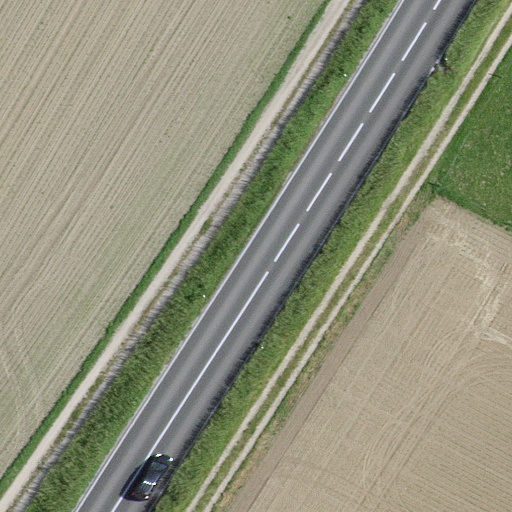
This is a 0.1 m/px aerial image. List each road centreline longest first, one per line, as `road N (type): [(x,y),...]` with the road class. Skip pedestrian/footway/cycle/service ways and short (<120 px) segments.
road 1 (track): [(342,0),(233,176),(0,511)]
road 2 (track): [(195,511),(511,0)]
road 3 (primary): [(113,511),(427,0)]
